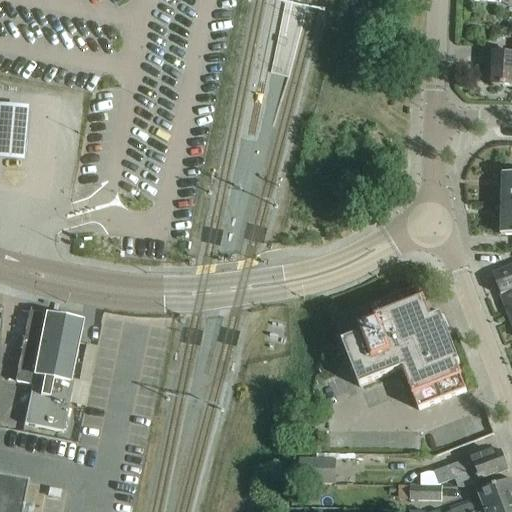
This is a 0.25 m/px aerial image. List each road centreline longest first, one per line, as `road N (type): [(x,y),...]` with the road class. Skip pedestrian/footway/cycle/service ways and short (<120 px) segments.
road 1 (unclassified): [(21,273),(37,288),(81,297),(198,303),(317,286),(370,266),(397,239)]
road 2 (unclassified): [(397,239),(298,273),(202,285),(117,283),(43,268),(21,273)]
road 3 (track): [(276,308),(242,359),(203,511)]
road 4 (unclassified): [(428,225),(455,266),(509,405)]
